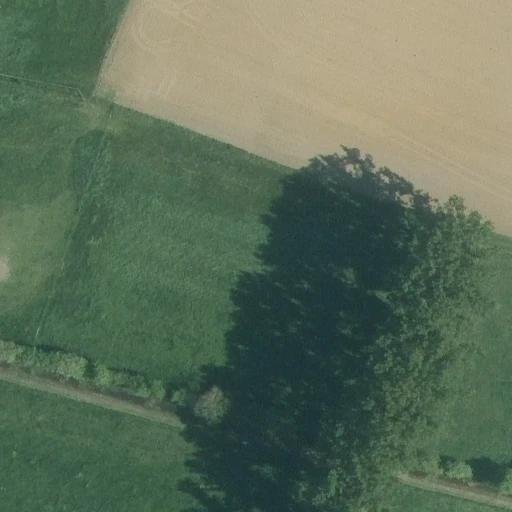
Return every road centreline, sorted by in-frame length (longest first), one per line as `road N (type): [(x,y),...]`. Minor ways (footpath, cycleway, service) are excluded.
road 1 (track): [(0,370),(511,504)]
road 2 (track): [(353,511),(460,247)]
